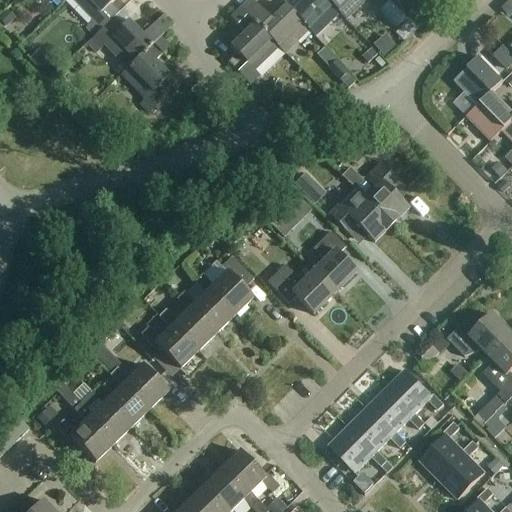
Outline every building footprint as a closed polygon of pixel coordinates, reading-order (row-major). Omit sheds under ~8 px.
[(87,26),(96,35),(113,19),(119,13),(110,4),(114,0),(72,0),(92,21),(87,26)] [(291,14),(292,13),(285,7),(271,21),(249,0),(240,10),(254,25),(255,24),(261,30),(261,31),(278,48),(277,49),(284,55),(308,31),(291,14)] [(305,0),(292,13),(291,14),(308,31),(314,38),(338,14),(339,14),(325,0),(305,0)] [(325,0),(339,14),(338,14),(345,21),(365,0),(371,0),(374,2),(375,0),(325,0)] [(410,0),(402,0),(396,6),(403,13),(413,23),(423,13),(413,3),(410,0)] [(254,71),(277,49),(278,48),(261,31),(261,30),(255,24),(254,25),(240,10),(230,19),(245,34),(230,48),(236,55),(227,63),(249,86),(259,76),(254,71)] [(0,22),(7,29),(17,19),(9,12),(0,21),(0,22)] [(113,19),(96,35),(90,41),(86,45),(95,54),(99,51),(104,46),(127,70),(145,53),(151,47),(151,46),(159,38),(160,39),(168,31),(170,28),(163,20),(143,39),(128,23),(122,28),(113,19)] [(409,21),(396,34),(403,42),(416,29),(409,21)] [(145,53),(127,70),(120,76),(144,100),(139,105),(148,115),(171,93),(162,84),(169,77),(154,63),(169,48),(160,39),(159,38),(151,46),(151,47),(145,53)] [(368,66),(378,58),(371,51),(362,60),(368,66)] [(492,94),(493,94),(503,83),(479,58),(454,82),(478,107),(477,107),(478,108),(492,94)] [(38,70),(47,79),(57,70),(48,61),(38,70)] [(328,70),(340,83),(348,90),(355,84),(335,63),(328,70)] [(264,94),(263,103),(272,104),(272,94),(264,94)] [(511,121),(511,113),(493,94),(492,94),(478,108),(477,107),(467,117),(491,142),(502,131),(511,121)] [(84,113),(89,102),(77,96),(72,108),(84,113)] [(511,121),(502,131),(511,141),(511,121)] [(346,158),(356,167),(366,157),(357,148),(346,158)] [(500,179),(508,172),(498,161),(490,169),(500,179)] [(363,182),(355,190),(364,199),(391,226),(395,222),(401,224),(407,219),(405,213),(408,210),(397,198),(405,190),(381,164),(370,175),(363,182)] [(299,192),(304,196),(315,185),(311,181),(305,175),(294,186),(299,192)] [(503,196),(511,188),(505,183),(498,190),(503,196)] [(355,190),(330,215),(350,235),(358,227),(374,243),(391,226),(364,199),(355,190)] [(297,198),(269,225),(282,239),(310,211),(297,198)] [(312,272),(334,294),(356,272),(338,254),(345,247),(330,232),(312,249),(323,260),(312,272)] [(215,260),(194,281),(205,292),(208,289),(234,316),(253,298),(243,288),(253,279),(232,256),(222,266),(215,260)] [(334,294),(312,272),(301,283),(290,272),(286,268),(269,284),(273,289),(289,304),(296,297),(313,314),(334,294)] [(216,334),(234,316),(208,289),(205,292),(194,302),(183,292),(176,298),(187,310),(190,307),(216,334)] [(198,352),(216,334),(190,307),(187,310),(176,320),(166,309),(159,316),(169,327),(172,325),(198,352)] [(489,358),(511,335),(511,334),(494,316),(480,330),(471,320),(449,342),(467,360),(484,353),(489,358)] [(180,370),(198,352),(172,325),(169,327),(158,338),(147,327),(139,334),(152,347),(155,344),(180,370)] [(511,335),(489,358),(495,365),(485,375),(503,394),(511,384),(511,374),(511,372),(511,335)] [(440,354),(451,344),(444,338),(434,348),(440,354)] [(100,346),(90,356),(100,365),(109,356),(100,346)] [(429,366),(439,356),(432,349),(422,359),(429,366)] [(123,383),(149,410),(168,392),(163,386),(142,365),(127,379),(117,368),(109,375),(120,386),(123,383)] [(412,419),(414,417),(428,403),(437,413),(442,408),(433,398),(431,400),(404,372),(384,391),(412,419)] [(131,427),(149,410),(123,383),(120,386),(109,397),(98,386),(91,393),(102,404),(105,401),(131,427)] [(105,401),(102,404),(91,393),(80,403),(78,401),(64,386),(57,393),(71,408),(73,410),(84,421),(87,418),(113,445),(131,427),(105,401)] [(424,427),(414,417),(412,419),(384,391),(366,409),(393,437),(395,435),(408,422),(418,432),(424,427)] [(455,410),(460,404),(450,395),(445,401),(455,410)] [(499,397),(478,419),(485,426),(496,415),(504,408),(507,405),(499,397)] [(405,445),(395,435),(393,437),(366,409),(347,428),(374,456),(376,454),(390,441),(399,450),(405,445)] [(45,411),(36,419),(44,426),(52,418),(45,411)] [(5,421),(21,437),(29,429),(13,413),(5,421)] [(94,463),(113,445),(87,418),(84,421),(73,432),(62,421),(55,427),(67,440),(70,438),(94,463)] [(0,425),(0,431),(13,445),(21,437),(5,421),(0,425)] [(464,456),(462,454),(448,441),(458,431),(452,426),(443,435),(445,437),(418,464),(437,482),(464,456)] [(386,464),(376,454),(374,456),(347,428),(327,448),(354,475),(370,460),(380,469),(381,469),(386,464)] [(0,447),(5,453),(13,445),(0,431),(0,447)] [(464,456),(437,482),(456,502),(483,476),(467,459),(476,450),(471,445),(462,454),(464,456)] [(247,496),(250,493),(261,482),(272,493),(279,486),(267,474),(264,477),(239,451),(221,469),(247,496)] [(497,460),(488,469),(495,476),(504,468),(497,460)] [(391,470),(386,464),(381,469),(386,474),(391,470)] [(221,469),(203,487),(227,511),(230,511),(232,510),(243,500),(254,511),(268,511),(269,511),(261,504),(250,493),(247,496),(221,469)] [(233,511),(232,510),(230,511),(227,511),(203,487),(185,504),(192,511),(233,511)] [(487,511),(482,507),(492,497),(487,492),(477,501),(479,503),(469,511),(487,511)] [(269,511),(282,511),(287,508),(278,498),(266,509),(269,511)] [(53,511),(42,500),(31,511),(23,502),(12,511),(53,511)]
